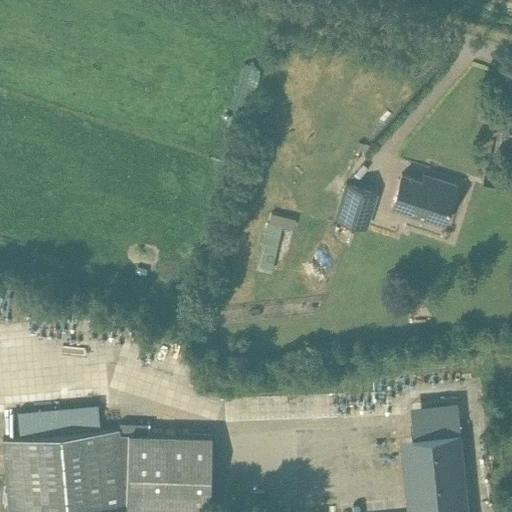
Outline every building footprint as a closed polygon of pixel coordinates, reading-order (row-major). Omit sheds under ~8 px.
[(511,108),(508,107),(499,142),(511,145),(511,108)] [(435,184),(401,173),(391,206),(443,223),(455,184),(437,178),(435,184)] [(378,191),(344,180),(332,216),(366,227),(378,191)] [(257,265),(272,269),(284,223),(268,219),(257,265)] [(196,511),(188,413),(4,429),(11,511),(196,511)] [(467,511),(460,432),(458,432),(457,420),(413,425),(414,435),(414,437),(412,437),(414,457),(419,511),(467,511)] [(265,491),(253,491),(253,506),(264,506),(265,491)]
